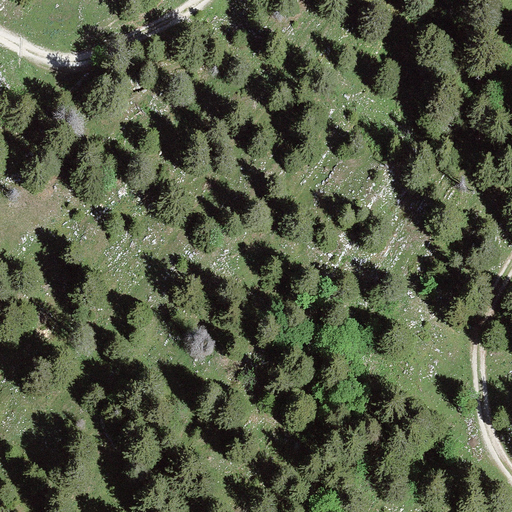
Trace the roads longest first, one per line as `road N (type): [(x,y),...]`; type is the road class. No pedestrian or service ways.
road 1 (track): [(208,0),(117,54),(79,59),(0,32)]
road 2 (track): [(511,466),(492,440),(479,401),(489,300),(511,262)]
